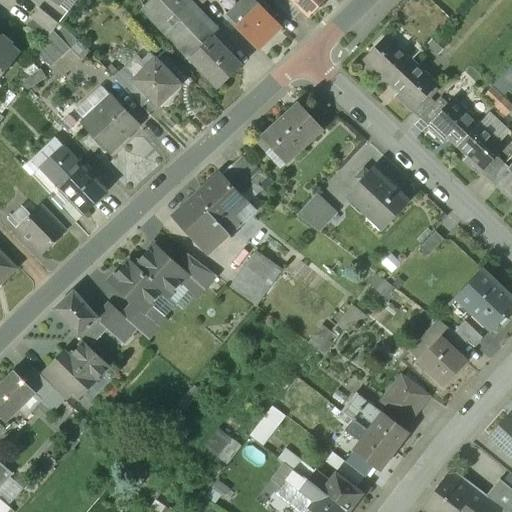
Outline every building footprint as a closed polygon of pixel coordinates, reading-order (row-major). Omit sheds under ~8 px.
[(212,37),(176,0),(151,0),(142,10),(189,60),(212,37)] [(253,0),(243,0),(227,16),(237,27),(259,6),(253,0)] [(301,12),(288,0),(273,0),(272,2),(292,22),(301,12)] [(288,0),(301,12),(307,18),(324,0),(288,0)] [(280,28),(259,6),(237,27),(252,42),(258,49),(280,28)] [(58,24),(39,9),(30,19),(32,21),(50,35),(58,24)] [(50,35),(32,21),(25,30),(43,44),(50,35)] [(252,42),(237,27),(228,35),(243,51),(252,42)] [(56,35),(53,32),(44,42),(59,58),(74,43),(68,36),(62,29),(56,35)] [(446,46),(435,36),(427,44),(438,55),(446,46)] [(212,37),(189,60),(217,89),(239,67),(212,37)] [(0,38),(0,79),(20,54),(0,38)] [(410,62),(384,38),(360,64),(374,77),(377,74),(389,85),(410,62)] [(133,82),(149,99),(157,107),(179,86),(154,61),(133,82)] [(436,86),(410,62),(389,85),(401,96),(397,100),(412,113),(426,97),(436,86)] [(133,82),(123,72),(115,80),(140,108),(149,99),(133,82)] [(503,98),(491,88),(484,96),(495,107),(503,98)] [(110,96),(81,124),(110,154),(139,126),(110,96)] [(426,97),(412,113),(419,120),(434,104),(426,97)] [(495,107),(494,107),(506,117),(511,110),(511,107),(503,98),(495,107)] [(478,125),(452,101),(442,111),(427,127),(442,140),(445,137),(457,147),(478,125)] [(297,104),(261,138),(267,144),(285,164),(321,130),(297,104)] [(434,104),(419,120),(427,127),(442,111),(434,104)] [(478,125),(457,147),(469,159),(465,163),(479,176),(482,173),(495,158),(504,149),(478,125)] [(262,138),(257,143),(262,148),(267,144),(262,138)] [(79,165),(63,147),(40,170),(60,191),(73,178),(69,174),(79,165)] [(258,171),(240,158),(230,167),(248,180),(258,171)] [(495,158),(482,173),(489,180),(503,165),(495,158)] [(503,165),(489,180),(497,188),(511,173),(503,165)] [(88,167),(85,170),(83,168),(73,178),(60,191),(70,201),(83,215),(106,193),(97,182),(100,179),(88,167)] [(248,180),(230,167),(221,176),(239,195),(252,183),(248,180)] [(372,169),(346,198),(370,220),(373,216),(385,227),(408,202),(372,169)] [(258,171),(248,180),(252,183),(256,186),(265,177),(258,171)] [(511,172),(511,173),(497,188),(511,201),(511,200),(511,172)] [(221,176),(220,175),(195,199),(228,235),(240,224),(229,211),(242,199),(239,195),(221,176)] [(336,214),(316,195),(296,216),(319,233),(336,214)] [(62,210),(50,197),(42,205),(66,231),(75,223),(62,210)] [(195,199),(173,219),(206,255),(228,235),(195,199)] [(83,215),(70,201),(62,210),(75,223),(83,215)] [(42,205),(17,229),(41,255),(66,231),(42,205)] [(434,233),(418,250),(426,258),(443,241),(434,233)] [(177,267),(153,246),(135,266),(129,261),(128,261),(168,296),(181,282),(186,276),(177,267)] [(0,276),(11,266),(0,254),(0,276)] [(215,276),(188,255),(177,267),(186,276),(181,282),(196,296),(215,276)] [(273,269),(253,255),(244,268),(264,282),(273,269)] [(168,296),(128,261),(110,282),(133,303),(143,312),(148,306),(161,292),(167,297),(168,296)] [(264,282),(244,268),(229,288),(250,302),(264,282)] [(511,308),(511,300),(481,271),(455,298),(491,331),(511,308)] [(96,318),(74,291),(53,311),(84,344),(88,349),(106,329),(107,329),(97,319),(96,318)] [(143,312),(133,303),(122,316),(121,316),(135,328),(147,339),(164,320),(148,306),(143,312)] [(135,328),(121,316),(122,316),(109,304),(96,318),(97,319),(107,329),(106,329),(122,344),(135,328)] [(464,322),(454,333),(467,343),(474,348),(482,340),(464,322)] [(323,327),(309,345),(316,350),(330,332),(323,327)] [(454,333),(448,329),(440,338),(457,354),(467,343),(454,333)] [(330,332),(316,350),(323,355),(336,337),(330,332)] [(457,354),(440,338),(418,361),(428,372),(430,369),(445,383),(443,385),(444,386),(466,362),(457,354)] [(84,344),(69,359),(63,353),(50,367),(74,390),(74,391),(79,396),(108,366),(88,349),(84,344)] [(74,390),(50,367),(41,377),(53,388),(65,400),(74,391),(74,390)] [(41,377),(33,370),(22,381),(33,392),(33,393),(41,401),(53,388),(41,377)] [(22,381),(15,374),(0,388),(0,417),(4,421),(33,393),(33,392),(22,381)] [(401,376),(381,402),(389,408),(409,383),(401,376)] [(428,397),(409,383),(389,408),(408,422),(428,397)] [(358,399),(354,396),(341,412),(353,421),(368,432),(381,415),(359,398),(358,399)] [(267,443),(289,413),(276,404),(255,434),(267,443)] [(381,415),(368,432),(393,451),(406,435),(407,434),(406,433),(406,434),(381,415)] [(511,420),(508,416),(489,437),(511,458),(511,420)] [(368,432),(353,421),(346,431),(360,442),(368,432)] [(220,426),(208,447),(232,462),(245,441),(220,426)] [(393,451),(368,432),(360,442),(354,450),(379,469),(380,470),(381,469),(380,468),(393,451)] [(370,480),(379,469),(354,450),(346,460),(364,474),(370,480)] [(335,476),(352,489),(364,474),(346,460),(342,457),(327,475),(332,479),(335,476)] [(0,487),(12,474),(0,463),(0,487)] [(287,479),(278,472),(270,481),(280,489),(284,483),(287,479)] [(293,472),(288,479),(287,479),(284,483),(295,491),(299,486),(298,486),(303,480),(293,472)] [(329,484),(315,473),(313,476),(308,472),(303,478),(322,493),(329,484)] [(511,474),(510,473),(501,483),(511,491),(511,474)] [(472,494),(446,474),(434,491),(459,510),(472,494)] [(329,484),(322,493),(347,511),(360,495),(352,489),(335,476),(332,479),(329,484)] [(322,493),(303,478),(303,480),(298,486),(299,486),(302,488),(299,492),(314,504),(322,493)] [(295,491),(284,483),(280,489),(276,493),(302,511),(307,511),(309,510),(293,499),(299,492),(302,488),(299,486),(295,491)] [(511,511),(511,491),(501,483),(484,504),(494,511),(511,511)] [(457,511),(459,510),(434,491),(421,507),(427,511),(457,511)] [(314,504),(299,492),(293,499),(309,510),(314,504)] [(347,511),(322,493),(314,504),(309,510),(310,511),(347,511)] [(484,504),(472,494),(459,510),(461,511),(477,511),(482,507),(484,504)] [(0,511),(5,511),(9,508),(0,500),(0,511)]
